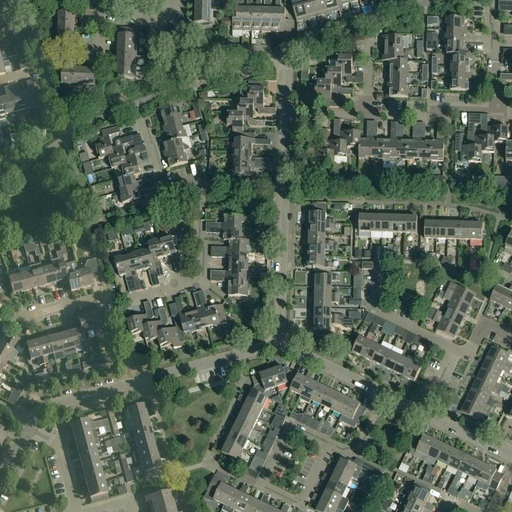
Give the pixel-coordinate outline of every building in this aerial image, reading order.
[(211,0),(195,0),(195,24),(210,25),(211,12),(211,8),(211,3),(211,0)] [(246,20),(246,9),(242,9),(241,0),(236,0),(236,20),(233,20),(233,32),(242,32),(242,20),(246,20)] [(242,32),(252,32),(252,20),(256,20),(256,9),(251,9),(251,0),(246,0),(246,9),(246,20),(242,20),(242,32)] [(265,21),(266,9),(261,9),(261,0),(256,0),(256,9),(256,20),(252,20),(252,32),(261,32),(262,20),(265,21)] [(261,32),(271,32),(271,21),(275,21),(275,10),(271,10),(271,0),(266,0),(266,9),(265,21),(262,20),(261,32)] [(271,21),(271,32),(291,33),(291,21),(285,21),(285,10),(280,10),(280,1),(275,0),(275,10),(275,21),(271,21)] [(290,0),(297,22),(307,20),(302,1),(296,3),(295,0),(290,0)] [(318,17),(313,0),(306,0),(302,1),(307,20),(318,17)] [(313,0),(318,17),(328,14),(324,0),(313,0)] [(324,0),(328,14),(339,11),(338,7),(335,0),(324,0)] [(55,46),(62,47),(71,47),(72,14),(56,13),(55,46)] [(448,31),(466,31),(466,26),(464,26),(465,19),(446,18),(446,24),(448,26),(448,31)] [(446,43),(464,43),(464,36),(466,36),(466,31),(448,31),(447,36),(446,37),(446,43)] [(137,37),(121,36),(120,80),(136,81),(137,37)] [(385,49),(403,50),(403,44),(402,43),(402,37),(383,37),(383,42),(385,42),(385,49)] [(465,55),(466,55),(466,50),(464,50),(464,43),(446,43),(445,48),(447,50),(447,55),(453,55),(465,55)] [(382,61),(388,62),(389,61),(401,62),(401,61),(401,57),(403,55),(403,50),(385,49),(384,56),(382,56),(382,61)] [(453,55),(453,60),(451,61),(451,67),(469,68),(469,60),(471,60),(472,55),(466,55),(465,55),(453,55)] [(341,77),(346,77),(346,81),(348,83),(363,84),(363,77),(351,77),(352,57),(336,56),(336,69),(335,69),(341,70),(341,77)] [(19,59),(22,70),(29,68),(26,57),(19,59)] [(389,61),(388,62),(388,66),(390,66),(390,73),(408,74),(408,68),(407,67),(407,62),(401,61),(401,62),(389,61)] [(8,62),(2,64),(0,64),(0,76),(5,75),(3,69),(10,67),(8,62)] [(469,68),(451,67),(451,72),(452,74),(452,79),(471,80),(471,75),(469,75),(469,68)] [(326,69),(325,81),(325,82),(331,82),(331,90),(336,90),(335,93),(338,96),(353,96),(353,90),(341,89),(341,77),(341,70),(335,69),(336,69),(326,69)] [(94,89),(95,81),(95,73),(62,72),(61,88),(94,89)] [(408,80),(408,74),(390,73),(390,81),(388,80),(388,85),(407,86),(407,81),(408,80)] [(471,80),(452,79),(452,84),(450,85),(450,91),(469,92),(469,84),(471,85),(471,80)] [(22,94),(27,112),(29,112),(28,109),(38,107),(35,95),(40,93),(37,80),(26,83),(28,93),(22,94)] [(325,82),(325,81),(316,81),(315,94),(322,94),(322,102),(325,102),(325,108),(343,109),(343,102),(331,102),(331,90),(331,82),(325,82)] [(407,86),(388,85),(387,90),(390,90),(389,98),(408,98),(408,92),(406,91),(407,86)] [(9,87),(15,113),(25,110),(25,113),(27,112),(22,94),(16,96),(14,86),(9,87)] [(15,113),(9,87),(4,89),(7,98),(0,100),(5,118),(7,118),(6,115),(15,113)] [(254,102),(254,109),(258,109),(258,113),(260,115),(275,116),(276,109),(264,109),(264,89),(248,88),(248,101),(254,102)] [(238,113),(238,114),(243,114),(243,122),(248,122),(248,125),(250,128),(265,128),(265,122),(253,121),(254,109),(254,102),(248,101),(238,101),(238,113)] [(163,120),(181,115),(179,110),(178,109),(176,104),(158,109),(159,114),(161,114),(163,120)] [(255,134),(243,134),(243,122),(243,114),(238,114),(238,113),(227,113),(227,126),(232,126),(232,134),(237,134),(237,140),(255,140),(255,134)] [(164,132),(183,127),(181,123),(182,121),(181,115),(163,120),(165,127),(163,128),(164,132)] [(481,116),(481,131),(483,133),(487,134),(487,138),(494,138),(494,144),(506,145),(507,145),(507,143),(507,128),(487,128),(487,116),(481,116)] [(380,117),(371,117),(371,129),(381,128),(380,117)] [(339,138),(339,143),(347,143),(347,149),(359,149),(359,144),(359,141),(360,140),(360,133),(340,133),(340,121),(334,120),(333,136),(335,138),(339,138)] [(494,154),(494,144),(494,138),(487,138),(475,137),(475,125),(468,125),(468,141),(470,143),(474,143),(474,147),(473,148),(481,148),(481,154),(482,154),(494,154)] [(114,156),(112,148),(109,137),(120,134),(119,127),(102,132),(103,138),(99,139),(101,146),(95,148),(99,160),(108,158),(109,158),(108,157),(114,156)] [(186,133),(184,132),(183,127),(164,132),(166,137),(168,137),(169,143),(181,140),(181,141),(187,139),(186,133)] [(326,148),(326,152),(334,153),(334,158),(334,159),(347,159),(347,149),(347,143),(339,143),(327,142),(327,130),(322,130),(321,146),(323,148),(326,148)] [(365,158),(371,158),(372,133),(367,132),(366,141),(360,141),(360,140),(359,141),(359,144),(359,149),(358,160),(364,160),(365,158)] [(378,160),(383,160),(384,141),(377,141),(377,133),(372,133),(371,158),(377,159),(378,160)] [(384,141),(383,160),(388,160),(389,159),(395,159),(396,133),(391,133),(390,142),(384,141)] [(401,133),(396,133),(395,159),(401,159),(402,161),(407,161),(407,142),(401,142),(401,133)] [(407,142),(407,161),(412,161),(413,160),(419,160),(420,134),(415,134),(414,142),(407,142)] [(425,134),(420,134),(419,160),(424,160),(426,162),(431,162),(431,143),(425,142),(425,134)] [(431,143),(431,162),(436,162),(437,160),(443,161),(444,135),(439,134),(438,143),(431,143)] [(474,147),(461,147),(462,135),(456,135),(455,152),(461,153),(461,158),(468,158),(468,163),(481,164),(482,154),(481,154),(481,148),(473,148),(474,147)] [(109,158),(108,158),(112,170),(121,167),(127,165),(124,158),(125,158),(122,146),(133,143),(132,137),(117,141),(115,144),(116,147),(112,148),(114,156),(108,157),(109,158)] [(326,152),(320,152),(314,152),(315,140),(308,139),(308,157),(314,157),(313,162),(320,162),(320,168),(334,169),(334,159),(334,158),(334,153),(326,152)] [(169,143),(164,145),(166,152),(164,152),(165,157),(183,152),(190,150),(189,147),(182,144),(181,141),(181,140),(169,143)] [(261,140),(255,140),(237,140),(235,140),(235,146),(233,147),(233,152),(252,153),(252,146),(260,146),(261,140)] [(121,167),(125,179),(134,177),(140,175),(135,156),(146,153),(145,146),(130,150),(128,153),(129,157),(125,158),(124,158),(127,165),(121,167)] [(183,152),(165,157),(166,162),(168,161),(170,169),(188,164),(186,158),(184,157),(183,152)] [(252,153),(233,152),(233,157),(234,158),(234,164),(260,165),(260,159),(252,159),(252,153)] [(89,163),(85,153),(80,155),(83,165),(89,163)] [(260,170),(260,165),(234,164),(234,170),(232,171),(232,176),(251,177),(251,170),(260,170)] [(125,179),(116,181),(117,186),(119,187),(120,193),(146,186),(144,181),(136,183),(134,177),(125,179)] [(155,183),(146,186),(120,193),(122,198),(121,200),(122,205),(141,200),(139,193),(157,188),(155,183)] [(316,214),(307,213),(306,224),(319,225),(326,225),(333,225),(334,220),(326,220),(326,205),(316,205),(316,214)] [(306,216),(307,207),(298,206),(297,215),(306,216)] [(370,233),(371,216),(359,216),(359,233),(370,233)] [(382,217),(371,216),(370,233),(382,233),(382,217)] [(216,229),(224,229),(242,230),(242,224),(243,222),(243,217),(225,217),(224,224),(216,224),(216,229)] [(394,217),(382,217),(382,233),(393,234),(394,217)] [(394,217),(393,234),(405,234),(405,217),(394,217)] [(417,218),(405,217),(405,234),(416,234),(417,218)] [(158,225),(167,234),(171,229),(163,221),(158,225)] [(436,240),(436,223),(425,223),(424,239),(436,240)] [(448,224),(436,223),(436,240),(447,240),(448,224)] [(319,235),(325,236),(325,230),(333,230),(333,225),(326,225),(319,225),(306,224),(306,235),(319,235)] [(448,224),(447,240),(459,240),(459,224),(448,224)] [(471,224),(459,224),(459,240),(470,241),(471,224)] [(471,224),(470,241),(482,241),(482,225),(471,224)] [(224,229),(216,229),(216,234),(224,234),(224,241),(230,242),(230,241),(243,242),(243,241),(243,237),(241,235),(242,230),(224,229)] [(172,238),(166,239),(164,238),(159,239),(164,258),(171,256),(176,274),(181,272),(177,256),(184,255),(181,245),(182,233),(173,236),(172,238)] [(306,235),(306,246),(319,246),(333,247),(333,242),(325,242),(325,236),(319,235),(306,235)] [(155,269),(158,279),(164,277),(160,261),(157,262),(156,260),(164,258),(159,239),(155,240),(154,242),(148,244),(150,251),(151,255),(155,269)] [(249,242),(243,241),(243,242),(230,241),(230,242),(230,248),(221,248),(221,253),(247,254),(247,248),(249,247),(249,242)] [(306,246),(305,257),(324,257),(325,251),(333,252),(333,247),(319,246),(306,246)] [(138,253),(143,270),(143,271),(150,269),(150,272),(149,272),(153,288),(160,286),(158,279),(155,269),(151,255),(150,251),(145,253),(143,251),(138,253)] [(474,252),(474,271),(482,270),(482,252),(474,252)] [(133,254),(132,256),(127,257),(134,282),(139,281),(137,273),(143,271),(143,270),(138,253),(133,254)] [(229,259),(229,265),(248,266),(248,261),(247,259),(247,254),(221,253),(211,253),(211,258),(229,259)] [(59,265),(53,267),(57,283),(68,280),(67,276),(67,275),(62,256),(57,258),(59,265)] [(134,282),(127,257),(121,259),(119,258),(115,259),(120,278),(127,276),(127,278),(125,278),(130,294),(137,292),(134,282)] [(324,257),(305,257),(305,268),(332,269),(332,264),(324,264),(324,257)] [(85,271),(78,273),(82,289),(94,286),(89,270),(98,267),(96,259),(87,261),(84,268),(85,271)] [(29,267),(31,273),(35,289),(46,286),(42,270),(40,264),(29,267)] [(229,272),(211,272),(211,277),(221,277),(246,278),(246,272),(248,271),(248,266),(229,265),(229,272)] [(46,286),(57,283),(53,267),(42,270),(46,286)] [(12,295),(24,292),(20,276),(18,269),(14,270),(15,277),(8,279),(12,295)] [(35,289),(31,273),(20,276),(24,292),(35,289)] [(67,276),(68,280),(71,292),(82,289),(78,273),(67,275),(67,276)] [(361,275),(353,275),(353,290),(361,290),(361,275)] [(319,288),(332,288),(332,282),(340,282),(340,277),(313,276),(312,288),(319,288)] [(246,278),(221,277),(211,277),(210,282),(229,283),(228,297),(247,298),(248,285),(246,284),(246,278)] [(448,290),(445,295),(470,306),(475,295),(457,287),(454,293),(448,290)] [(332,294),(332,288),(319,288),(312,288),(312,298),(318,298),(339,299),(339,294),(332,294)] [(511,295),(508,293),(497,288),(490,302),(511,312),(511,295)] [(198,293),(207,328),(213,326),(215,327),(227,324),(222,306),(208,309),(203,292),(198,293)] [(198,312),(191,314),(196,332),(201,331),(202,329),(207,328),(198,293),(193,294),(198,312)] [(470,306),(445,295),(443,299),(450,303),(447,309),(465,317),(470,306)] [(3,297),(0,302),(0,310),(2,312),(9,300),(3,297)] [(179,315),(183,332),(184,334),(190,333),(191,334),(196,332),(191,314),(185,316),(180,298),(175,300),(179,315)] [(318,298),(312,298),(312,309),(319,309),(331,310),(331,303),(339,304),(339,299),(318,298)] [(143,333),(144,333),(142,328),(150,326),(150,325),(148,321),(151,320),(154,316),(150,303),(144,304),(147,316),(127,321),(131,336),(143,333)] [(144,333),(143,333),(146,343),(158,339),(158,340),(159,340),(157,334),(165,332),(164,332),(163,328),(166,327),(168,323),(165,309),(158,311),(161,322),(150,325),(150,326),(142,328),(144,333)] [(319,309),(312,309),(312,320),(319,320),(331,320),(336,321),(339,321),(343,321),(344,316),(331,316),(331,310),(319,309)] [(459,329),(465,317),(447,309),(444,315),(437,312),(435,316),(442,320),(459,329)] [(102,319),(101,312),(89,315),(94,331),(105,328),(107,335),(113,333),(109,318),(102,319)] [(374,317),(368,314),(364,323),(370,326),(371,323),(374,317)] [(83,334),(85,340),(88,339),(87,333),(94,331),(89,315),(78,318),(81,330),(83,334)] [(165,332),(157,334),(159,340),(158,340),(161,349),(173,346),(174,349),(182,347),(181,343),(186,342),(184,334),(183,332),(179,315),(173,317),(176,329),(164,332),(165,332)] [(442,320),(435,316),(433,321),(439,324),(436,331),(454,340),(459,329),(442,320)] [(319,320),(312,320),(311,331),(317,331),(317,337),(331,338),(331,327),(343,327),(343,321),(339,321),(336,321),(331,320),(319,320)] [(84,354),(88,353),(85,340),(83,334),(81,330),(70,333),(71,334),(75,349),(82,347),(84,354)] [(17,346),(20,340),(8,333),(5,339),(17,346)] [(76,353),(75,349),(71,334),(70,333),(59,336),(64,352),(65,356),(67,356),(75,354),(76,353)] [(48,339),(53,355),(64,352),(59,336),(48,339)] [(362,358),(370,343),(359,338),(352,353),(362,358)] [(420,347),(423,341),(417,338),(414,344),(420,347)] [(0,343),(0,357),(8,362),(15,366),(17,361),(15,360),(18,353),(14,351),(17,346),(5,339),(2,344),(0,343)] [(37,342),(42,358),(44,365),(49,364),(46,357),(53,355),(48,339),(37,342)] [(423,341),(420,347),(425,350),(429,343),(423,341)] [(40,366),(44,365),(42,358),(37,342),(26,345),(30,361),(38,359),(40,366)] [(373,363),(380,348),(370,343),(362,358),(373,363)] [(505,367),(511,371),(511,368),(511,365),(507,363),(510,356),(492,347),(487,358),(505,367)] [(383,368),(391,353),(380,348),(373,363),(383,368)] [(394,373),(401,358),(391,353),(383,368),(394,373)] [(404,378),(411,363),(401,358),(394,373),(404,378)] [(487,358),(481,369),(499,378),(502,372),(509,375),(511,371),(505,367),(487,358)] [(82,364),(84,370),(92,368),(90,362),(82,364)] [(411,363),(404,378),(414,383),(422,368),(411,363)] [(270,371),(276,388),(288,384),(292,386),(297,376),(282,368),(282,367),(280,368),(280,366),(278,365),(271,368),(270,369),(271,371),(270,371)] [(494,389),(501,392),(503,388),(496,384),(499,378),(481,369),(476,380),(494,389)] [(255,387),(252,392),(263,397),(265,392),(276,388),(270,371),(267,373),(266,371),(265,370),(260,372),(259,373),(260,375),(259,375),(262,384),(255,387)] [(311,401),(318,386),(311,382),(313,378),(307,375),(305,379),(308,381),(301,396),(299,400),(309,405),(311,401)] [(308,381),(305,379),(298,376),(297,376),(292,386),(290,391),(301,396),(308,381)] [(476,380),(471,391),(489,400),(492,394),(498,397),(501,392),(494,389),(476,380)] [(321,406),(329,391),(318,386),(311,401),(321,406)] [(7,403),(14,407),(19,398),(15,395),(17,391),(13,388),(11,392),(12,393),(7,403)] [(248,399),(245,397),(242,403),(246,405),(247,402),(263,410),(268,399),(263,397),(252,392),(252,391),(248,399)] [(333,408),(339,396),(329,391),(321,406),(331,411),(333,408)] [(471,391),(465,402),(484,411),(490,414),(492,409),(486,406),(489,400),(471,391)] [(342,416),(349,400),(339,396),(333,408),(331,411),(342,416)] [(359,407),(360,406),(349,400),(342,416),(339,422),(355,429),(356,426),(351,423),(359,407)] [(246,405),(242,412),(258,420),(263,410),(247,402),(246,405)] [(484,411),(465,402),(460,413),(478,422),(481,416),(488,419),(490,414),(484,411)] [(147,417),(144,406),(127,411),(130,422),(147,417)] [(365,409),(359,407),(351,423),(356,426),(357,426),(365,409)] [(253,430),(258,420),(242,412),(237,423),(253,430)] [(304,416),(303,418),(300,424),(304,426),(308,418),(304,416)] [(130,422),(132,431),(128,432),(128,433),(133,432),(150,427),(147,417),(130,422)] [(271,427),(275,429),(280,431),(285,422),(276,417),(271,427)] [(88,421),(71,425),(73,436),(91,432),(95,430),(93,424),(92,419),(88,420),(88,421)] [(102,428),(104,427),(109,426),(107,420),(93,424),(95,430),(102,428)] [(326,423),(322,421),(316,432),(321,434),(323,429),(326,423)] [(232,433),(248,441),(253,430),(237,423),(232,433)] [(135,441),(135,442),(153,437),(150,427),(133,432),(128,433),(131,442),(135,441)] [(91,432),(73,436),(76,447),(94,442),(98,441),(97,440),(98,440),(95,430),(91,432)] [(227,443),(243,451),(248,441),(232,433),(227,443)] [(434,442),(424,436),(419,446),(413,443),(411,447),(413,447),(411,452),(415,454),(413,457),(424,462),(427,457),(434,442)] [(138,452),(156,448),(153,437),(135,442),(138,452),(133,453),(133,454),(138,452)] [(94,442),(76,447),(79,457),(96,453),(95,446),(99,445),(98,441),(94,442)] [(427,457),(437,462),(445,447),(434,442),(427,457)] [(243,451),(227,443),(222,454),(238,461),(243,451)] [(117,452),(116,447),(111,448),(103,450),(105,456),(117,452)] [(445,447),(437,462),(447,467),(455,452),(445,447)] [(141,463),(159,458),(156,448),(138,452),(133,454),(136,464),(141,462),(141,463)] [(447,467),(458,472),(465,456),(455,452),(447,467)] [(82,468),(99,463),(96,453),(79,457),(82,468)] [(340,463),(336,471),(352,478),(357,481),(362,470),(372,475),(375,469),(362,463),(359,469),(342,460),(343,459),(338,456),(336,461),(340,463)] [(465,456),(458,472),(447,493),(453,496),(457,489),(456,488),(462,474),(468,477),(475,461),(465,456)] [(159,458),(141,463),(144,473),(161,468),(159,458)] [(486,466),(475,461),(468,477),(478,482),(482,474),(486,466)] [(263,468),(252,462),(249,470),(259,475),(263,468)] [(99,463),(82,468),(85,478),(102,473),(99,463)] [(398,471),(406,474),(409,468),(402,464),(398,471)] [(497,472),(486,466),(482,474),(478,482),(475,488),(481,490),(481,489),(486,492),(487,491),(488,490),(495,493),(503,477),(496,474),(497,472)] [(127,467),(123,468),(127,484),(133,482),(130,472),(129,472),(127,467)] [(383,473),(375,469),(372,475),(380,479),(383,473)] [(347,489),(352,478),(336,471),(333,478),(329,476),(326,482),(330,484),(331,481),(347,489)] [(85,478),(87,488),(105,483),(102,473),(85,478)] [(422,482),(426,484),(429,479),(431,475),(426,473),(422,482)] [(232,490),(224,486),(227,482),(222,480),(220,483),(214,479),(207,494),(215,498),(214,501),(224,506),(232,490)] [(446,482),(441,479),(437,489),(441,491),(446,482)] [(332,494),(342,499),(349,502),(342,499),(347,489),(331,481),(330,484),(326,491),(332,494)] [(425,506),(426,503),(430,496),(427,494),(429,489),(415,482),(412,487),(414,488),(409,499),(425,506)] [(105,483),(87,488),(90,498),(107,494),(105,483)] [(370,492),(373,494),(371,496),(376,499),(379,491),(372,488),(370,492)] [(473,494),(462,489),(457,499),(461,501),(462,500),(468,503),(473,494)] [(239,494),(232,490),(224,506),(222,511),(224,511),(233,511),(235,511),(242,495),(239,494)] [(245,496),(247,493),(241,490),(239,494),(242,495),(235,511),(237,511),(246,511),(253,500),(245,496)] [(176,511),(170,491),(145,498),(146,503),(151,502),(153,511),(176,511)] [(343,511),(344,511),(349,502),(342,499),(332,494),(326,491),(323,499),(319,497),(316,502),(320,504),(321,502),(329,505),(337,509),(343,511)] [(422,511),(424,509),(428,511),(430,505),(426,503),(425,506),(409,499),(404,496),(399,507),(404,509),(410,511),(422,511)] [(259,511),(263,505),(260,504),(253,500),(246,511),(259,511)] [(266,506),(267,502),(262,500),(260,504),(263,505),(259,511),(272,511),(273,510),(266,506)] [(373,503),(369,501),(365,510),(369,511),(373,503)] [(329,505),(321,502),(320,504),(316,511),(342,511),(343,511),(337,509),(329,505)]
